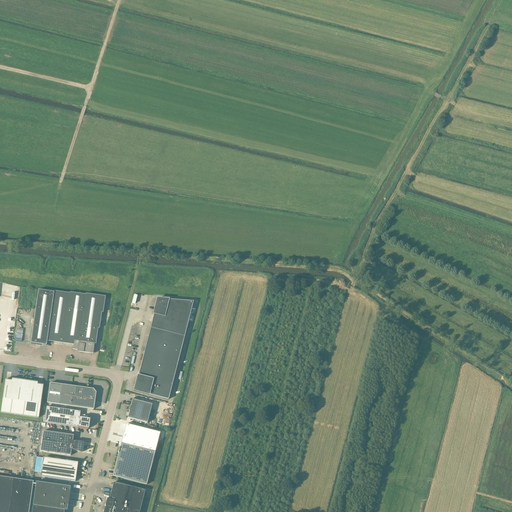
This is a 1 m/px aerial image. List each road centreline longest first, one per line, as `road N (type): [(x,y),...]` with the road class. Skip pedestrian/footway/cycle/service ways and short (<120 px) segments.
road 1 (track): [(309,282),(349,292),(353,264),(489,19),(511,25)]
road 2 (track): [(261,280),(309,282),(249,511)]
road 3 (unclassified): [(85,511),(113,377),(0,358)]
road 4 (track): [(0,67),(90,88),(119,0)]
road 5 (track): [(480,0),(398,145)]
